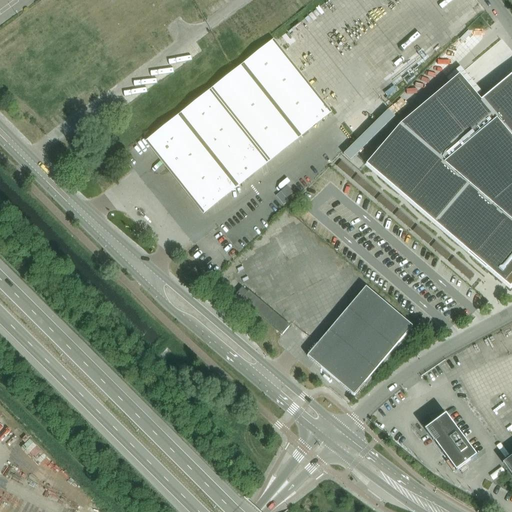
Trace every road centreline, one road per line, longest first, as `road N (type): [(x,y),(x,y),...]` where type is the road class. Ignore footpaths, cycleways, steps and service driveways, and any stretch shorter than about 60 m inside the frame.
road 1 (tertiary): [(341,428),(138,256),(0,123)]
road 2 (tertiary): [(0,142),(179,317),(317,434)]
road 3 (trunk): [(233,511),(0,275)]
road 4 (trunk): [(0,314),(199,511)]
road 5 (unclassified): [(511,313),(409,370),(341,428)]
road 6 (unknown): [(278,375),(338,284),(280,226)]
road 7 (tertiary): [(455,511),(341,428)]
